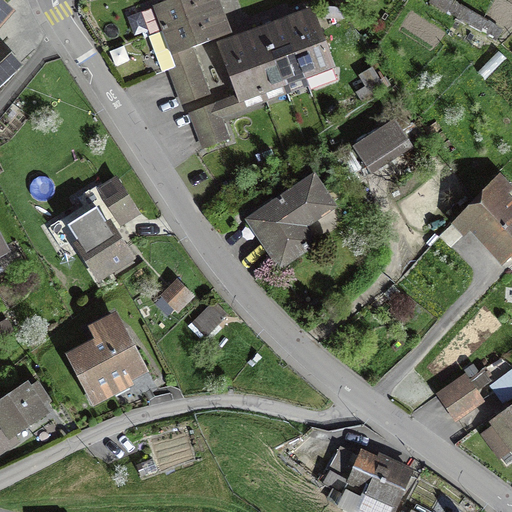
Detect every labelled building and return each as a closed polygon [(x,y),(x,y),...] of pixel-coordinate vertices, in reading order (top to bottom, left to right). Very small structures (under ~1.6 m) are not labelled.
[(151,34),(220,9),(216,0),(165,0),(141,9),(151,34)] [(0,5),(0,22),(9,13),(0,5)] [(170,68),(182,64),(178,52),(229,34),(220,9),(151,34),(164,70),(170,68)] [(310,11),(283,20),(305,77),(309,89),(335,79),(310,11)] [(283,20),(263,28),(284,85),(305,77),(283,20)] [(263,28),(243,35),(264,92),(284,85),(263,28)] [(243,35),(219,44),(240,101),(264,92),(243,35)] [(0,47),(0,82),(17,67),(0,47)] [(175,80),(199,71),(195,59),(182,64),(170,68),(175,80)] [(179,92),(204,83),(199,71),(175,80),(179,92)] [(179,92),(184,103),(208,94),(204,83),(179,92)] [(216,102),(191,110),(195,123),(220,115),(216,102)] [(220,115),(195,123),(199,134),(224,126),(220,115)] [(397,120),(353,144),(365,166),(409,142),(397,120)] [(224,126),(199,134),(203,146),(228,138),(224,126)] [(313,177),(249,219),(279,265),(310,245),(299,229),(332,207),(313,177)] [(498,179),(458,219),(500,261),(511,249),(511,206),(504,199),(511,192),(498,179)] [(117,180),(89,197),(100,215),(72,232),(99,277),(130,259),(111,228),(137,213),(117,180)] [(211,310),(189,329),(197,339),(219,319),(211,310)] [(115,318),(91,329),(98,342),(71,354),(92,397),(142,373),(115,318)] [(468,375),(439,394),(454,419),(482,401),(475,391),(491,382),(485,373),(472,381),(468,375)] [(0,452),(17,441),(13,435),(45,414),(39,404),(46,399),(37,385),(30,390),(26,384),(0,400),(0,452)] [(511,407),(494,420),(511,446),(511,407)] [(355,457),(337,449),(321,485),(343,496),(339,505),(352,511),(389,511),(409,470),(359,448),(355,457)]
